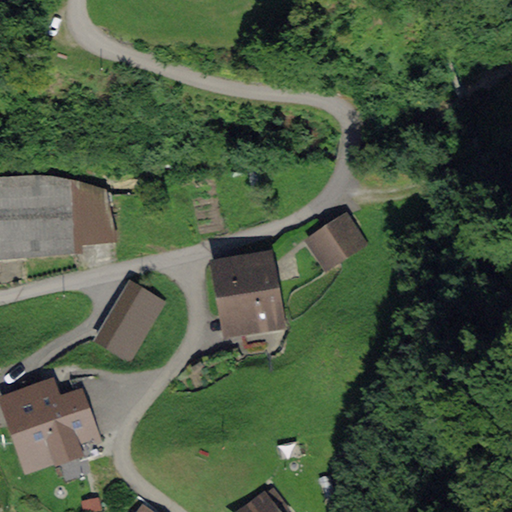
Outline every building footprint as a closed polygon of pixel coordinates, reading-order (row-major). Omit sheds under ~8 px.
[(0,258),(79,251),(73,188),(35,182),(0,185),(0,258)] [(311,242),(328,267),(361,245),(344,220),(311,242)] [(222,271),(233,330),(277,322),(266,263),(222,271)] [(7,399),(31,464),(71,449),(47,385),(7,399)] [(286,511),(287,511),(273,494),(268,498),(270,501),(266,505),(264,502),(250,511),(286,511)]
